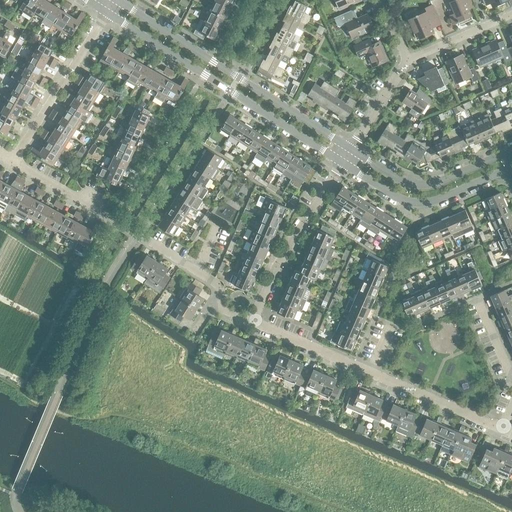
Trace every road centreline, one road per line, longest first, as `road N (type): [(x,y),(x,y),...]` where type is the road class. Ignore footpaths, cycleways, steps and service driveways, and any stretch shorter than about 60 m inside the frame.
road 1 (tertiary): [(349,149),(115,0)]
road 2 (tertiary): [(106,14),(340,163)]
road 3 (residential): [(503,426),(254,322)]
road 4 (tertiary): [(340,163),(411,202),(511,168)]
road 5 (residential): [(254,322),(278,265),(340,163)]
road 6 (residential): [(12,163),(106,14)]
road 7 (tertiary): [(508,152),(423,184),(395,178),(349,149)]
road 8 (residential): [(254,322),(225,309),(216,284),(148,240)]
